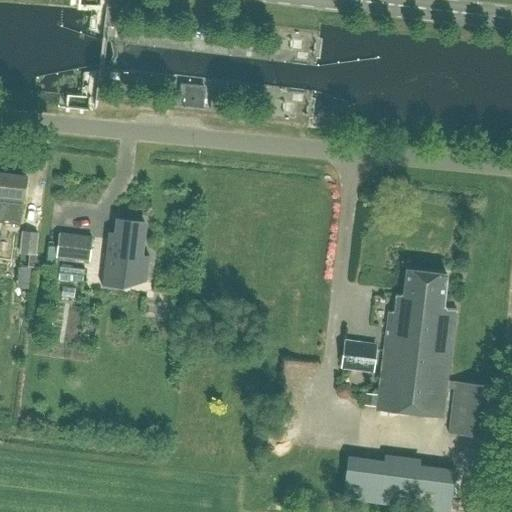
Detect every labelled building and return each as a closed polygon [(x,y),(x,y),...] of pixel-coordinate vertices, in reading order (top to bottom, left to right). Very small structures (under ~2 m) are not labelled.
[(202,108),(204,88),(181,86),(179,105),(187,106),(187,107),(194,108),(194,107),(202,108)] [(206,113),(220,115),(223,92),(209,90),(206,113)] [(25,201),(27,178),(0,174),(0,198),(10,199),(8,219),(22,220),(24,201),(25,201)] [(145,224),(118,220),(118,222),(116,235),(109,234),(109,233),(108,232),(102,286),(103,286),(103,285),(118,286),(118,287),(124,287),(125,279),(130,279),(145,281),(145,283),(146,282),(149,257),(148,256),(148,258),(141,257),(145,225),(145,224)] [(20,255),(35,256),(37,233),(23,232),(20,255)] [(60,234),(57,258),(89,262),(92,238),(60,234)] [(444,308),(448,278),(407,273),(404,297),(397,296),(395,313),(389,312),(377,410),(443,418),(447,389),(455,390),(449,434),(493,440),(499,388),(448,382),(456,310),(444,308)] [(373,374),(377,344),(345,340),(342,369),(373,374)] [(364,406),(377,407),(378,396),(366,394),(364,406)]
